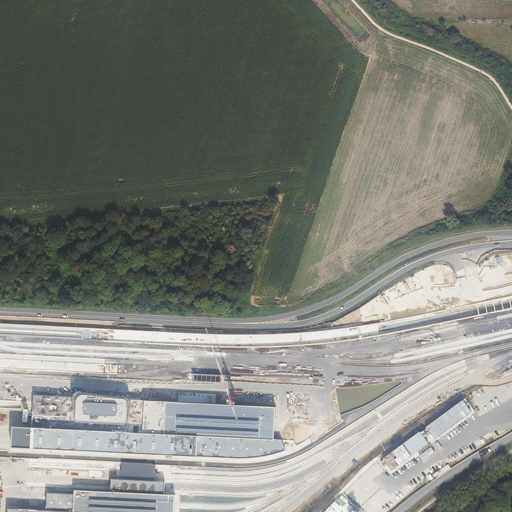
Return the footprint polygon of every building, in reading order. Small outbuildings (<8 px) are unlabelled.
[(14,426),(13,448),(233,458),(248,458),(271,455),(286,450),(281,440),(275,440),(276,407),(132,399),(128,397),(81,391),(75,395),(34,395),(31,427),(14,426)] [(463,400),(426,428),(427,429),(430,433),(435,439),(472,412),(463,400)] [(430,433),(427,429),(421,433),(424,437),(430,433)] [(420,431),(383,459),(392,471),(429,443),(424,437),(421,433),(420,431)] [(432,447),(419,455),(423,460),(435,452),(432,447)] [(174,511),(175,505),(175,495),(164,494),(164,491),(164,482),(154,481),(155,470),(155,464),(122,463),(122,468),(121,479),(111,479),(111,488),(110,492),(74,490),(74,494),(47,493),(47,498),(46,510),(9,509),(8,511),(174,511)] [(451,468),(448,464),(439,471),(442,475),(451,468)]
